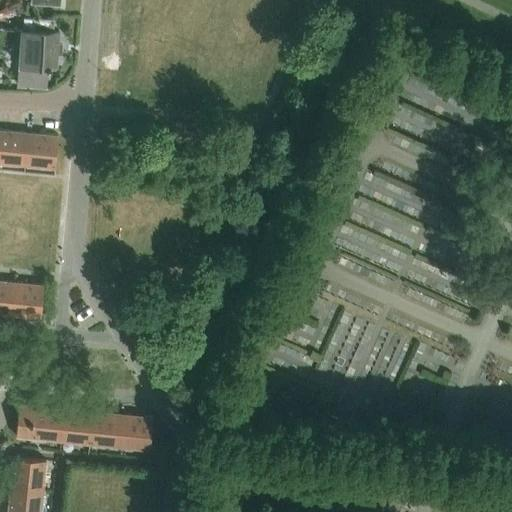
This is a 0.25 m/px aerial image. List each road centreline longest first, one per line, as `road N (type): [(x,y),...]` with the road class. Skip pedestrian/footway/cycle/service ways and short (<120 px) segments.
road 1 (unclassified): [(176,511),(175,416),(75,252)]
road 2 (residential): [(0,421),(10,387),(61,334),(67,262),(75,252)]
road 3 (unclassified): [(75,252),(83,104)]
